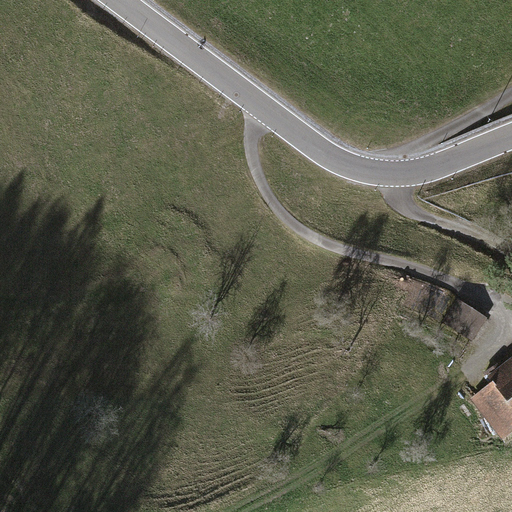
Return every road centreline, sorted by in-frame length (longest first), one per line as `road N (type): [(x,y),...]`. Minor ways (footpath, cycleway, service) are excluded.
road 1 (tertiary): [(117,0),(347,165),(419,173),(511,136)]
road 2 (track): [(511,93),(421,149),(402,175)]
